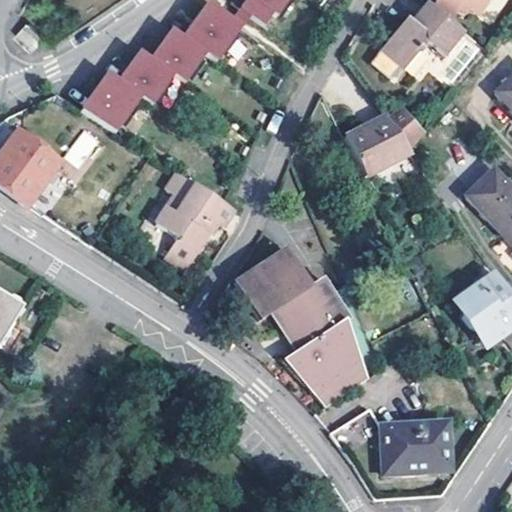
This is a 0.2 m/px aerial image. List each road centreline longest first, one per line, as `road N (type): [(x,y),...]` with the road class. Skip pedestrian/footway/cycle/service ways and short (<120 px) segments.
road 1 (residential): [(179,336),(246,232),(310,92),(365,0)]
road 2 (residential): [(179,336),(285,424),(349,511)]
road 3 (residential): [(0,222),(179,336)]
road 4 (residential): [(27,78),(75,58),(164,0)]
